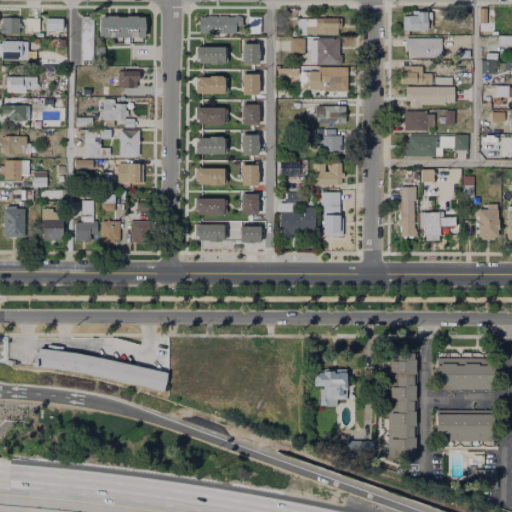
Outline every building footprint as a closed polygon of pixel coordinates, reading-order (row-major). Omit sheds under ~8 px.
[(286,13),(279,20),(274,15),(281,8),(286,13)] [(418,12),(430,12),(430,19),(428,19),(427,31),(403,31),(404,16),(418,17),(418,12)] [(93,16),(94,60),(82,61),(81,16),(93,16)] [(199,16),(239,16),(239,27),(235,27),(235,33),(199,33),(199,16)] [(99,17),(144,17),(144,37),(99,37),(99,17)] [(1,18),(19,18),(18,33),(1,33),(1,18)] [(25,18),(40,18),(40,32),(25,32),(25,18)] [(247,18),(258,18),(258,34),(247,34),(247,18)] [(297,18),(340,19),(340,29),(336,29),(336,36),(297,35),(297,18)] [(46,19),(62,19),(62,31),(46,31),(46,19)] [(304,38),(339,38),(339,56),(341,56),(341,66),(316,66),(316,61),(316,50),(304,50),(304,53),(288,53),(288,38),(304,38)] [(405,38),(442,39),(442,58),(408,58),(408,52),(405,52),(405,38)] [(1,41),(27,41),(27,61),(1,60),(1,57),(0,57),(0,44),(1,44),(1,41)] [(243,45),(257,45),(257,65),(242,65),(243,45)] [(194,48),(225,48),(225,63),(194,63),(194,48)] [(481,60),(493,60),(494,73),(481,73),(481,60)] [(502,62),(511,62),(511,71),(502,71),(502,62)] [(428,73),(428,84),(398,84),(399,65),(417,65),(417,72),(428,73)] [(300,70),(346,70),(346,90),(300,90),(300,70)] [(117,72),(137,72),(138,82),(134,82),(135,88),(117,88),(117,72)] [(243,74),(257,75),(257,96),(242,95),(243,74)] [(451,76),(451,83),(433,83),(433,75),(451,76)] [(209,77),(221,76),(221,78),(223,77),(223,93),(195,94),(194,82),(197,82),(197,78),(209,78),(209,77)] [(6,77),(36,77),(36,90),(26,90),(26,94),(6,94),(6,77)] [(110,78),(110,94),(103,94),(102,78),(110,78)] [(405,86),(454,87),(453,104),(445,103),(445,106),(421,105),(421,108),(408,107),(408,101),(405,101),(405,86)] [(511,86),(497,87),(497,96),(511,96),(511,86)] [(0,99),(14,99),(14,105),(29,105),(29,121),(11,121),(12,112),(0,112),(0,99)] [(33,99),(51,100),(51,108),(33,107),(33,99)] [(103,99),(112,99),(112,103),(125,103),(125,110),(127,110),(127,117),(124,117),(124,119),(135,119),(135,127),(122,127),(122,122),(102,121),(103,99)] [(257,101),(265,101),(265,124),(257,124),(257,101)] [(255,104),(255,126),(242,126),(242,104),(255,104)] [(315,107),(345,107),(345,123),(316,123),(315,107)] [(195,108),(222,108),(222,125),(195,125),(195,108)] [(404,111),(428,111),(428,116),(431,116),(431,129),(426,129),(426,131),(404,130),(404,111)] [(445,111),(454,112),(454,125),(445,125),(445,111)] [(490,113),(506,113),(506,122),(490,122),(490,113)] [(75,118),(91,118),(91,127),(75,127),(75,118)] [(118,130),(137,129),(137,157),(119,157),(118,130)] [(83,130),(109,130),(109,139),(101,139),(100,146),(107,147),(106,155),(100,155),(100,159),(85,159),(85,145),(83,145),(83,130)] [(257,131),(265,131),(265,154),(257,154),(257,131)] [(242,135),(256,135),(256,156),(242,156),(242,135)] [(408,135),(437,135),(437,148),(435,148),(435,157),(403,157),(404,143),(407,144),(408,135)] [(454,135),(465,135),(464,150),(454,150),(454,135)] [(2,136),(24,136),(24,142),(30,142),(30,154),(0,154),(0,140),(2,140),(2,136)] [(320,136),(341,136),(341,153),(320,153),(320,136)] [(197,138),(222,138),(222,153),(196,153),(197,138)] [(479,138),(493,138),(493,146),(479,146),(479,138)] [(340,159),(354,159),(353,175),(342,175),(342,185),(312,185),(312,164),(324,164),(324,172),(327,172),(327,163),(340,163),(340,159)] [(4,161),(28,161),(28,176),(20,176),(20,180),(3,180),(3,174),(0,174),(0,166),(4,166),(4,161)] [(256,161),(264,161),(263,185),(256,185),(256,161)] [(280,161),(298,162),(298,176),(279,176),(280,161)] [(116,164),(142,165),(142,184),(116,183),(116,164)] [(241,165),(256,165),(255,186),(241,185),(241,165)] [(194,168),(223,169),(222,186),(208,186),(209,184),(197,184),(197,181),(194,180),(194,168)] [(510,185),(501,185),(501,168),(510,168),(510,185)] [(420,170),(433,170),(433,181),(420,181),(420,170)] [(33,173),(46,173),(46,186),(33,186),(33,173)] [(462,176),(474,177),(473,198),(462,197),(462,176)] [(399,187),(415,187),(416,236),(400,237),(399,187)] [(305,193),(305,201),(282,201),(282,192),(305,193)] [(321,192),(338,192),(338,217),(342,217),(342,236),(321,236),(321,192)] [(241,194),(256,195),(256,215),(240,215),(241,194)] [(194,198),(222,198),(222,217),(209,217),(209,214),(197,214),(197,212),(194,212),(194,198)] [(81,201),(92,201),(92,221),(81,221),(81,201)] [(136,203),(147,203),(147,211),(136,211),(136,203)] [(101,204),(113,204),(113,212),(102,212),(101,204)] [(279,204),(296,204),(296,212),(278,211),(279,204)] [(486,204),(498,204),(498,238),(493,238),(493,241),(481,240),(481,238),(476,238),(476,209),(486,210),(486,204)] [(2,208),(21,208),(21,238),(2,238),(2,208)] [(41,209),(62,209),(62,220),(41,219),(41,209)] [(279,215),(300,215),(300,209),(314,209),(314,235),(290,235),(290,239),(279,239),(279,215)] [(419,213),(441,213),(441,228),(437,228),(437,240),(423,240),(423,228),(419,228),(419,213)] [(444,215),(456,215),(456,228),(444,228),(444,215)] [(101,221),(118,221),(118,241),(101,241),(101,221)] [(131,222),(146,222),(145,242),(130,242),(131,222)] [(75,223),(96,223),(96,234),(89,234),(89,242),(75,241),(75,223)] [(194,225),(222,225),(221,242),(193,242),(194,225)] [(239,226),(259,227),(259,243),(239,242),(239,226)] [(41,229),(61,229),(61,245),(40,244),(41,229)] [(37,349),(81,354),(167,374),(162,392),(95,377),(75,372),(35,369),(37,349)] [(402,354),(417,354),(416,458),(388,458),(390,360),(402,361),(402,354)] [(438,364),(490,363),(490,390),(439,390),(438,364)] [(314,372),(345,372),(346,401),(336,401),(336,406),(320,407),(320,390),(323,390),(323,387),(315,387),(314,372)] [(436,413),(492,413),(492,441),(436,440),(436,413)] [(347,441),(372,441),(371,457),(347,456),(347,441)] [(494,492),(479,492),(479,477),(471,476),(471,469),(494,469),(494,492)]
